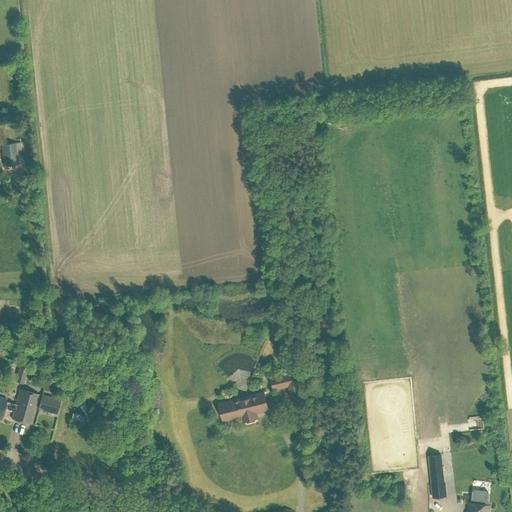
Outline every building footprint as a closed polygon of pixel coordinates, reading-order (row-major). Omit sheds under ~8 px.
[(44,349),(37,352),(41,361),(47,358),(44,349)] [(26,369),(19,367),(15,381),(23,383),(26,369)] [(275,390),(288,387),(298,384),(296,372),(272,378),(275,390)] [(45,376),(42,389),(54,392),(57,379),(45,376)] [(30,423),(32,414),(38,394),(20,389),(15,404),(6,401),(6,399),(0,397),(0,419),(1,420),(4,408),(14,411),(12,418),(30,423)] [(245,422),(246,421),(247,423),(256,421),(255,419),(258,418),(256,411),(269,408),(265,392),(220,404),(224,419),(243,414),(245,422)] [(42,394),(38,408),(56,413),(60,399),(42,394)] [(79,421),(94,424),(95,418),(81,396),(80,395),(80,396),(75,399),(85,416),(70,411),(68,418),(79,421)] [(233,417),(227,420),(231,429),(237,427),(233,417)] [(441,448),(429,450),(433,483),(445,482),(441,448)] [(431,483),(432,498),(446,497),(445,482),(433,483),(431,483)] [(487,504),(489,492),(474,490),(473,502),(469,502),(468,511),(489,511),(491,505),(487,504)]
